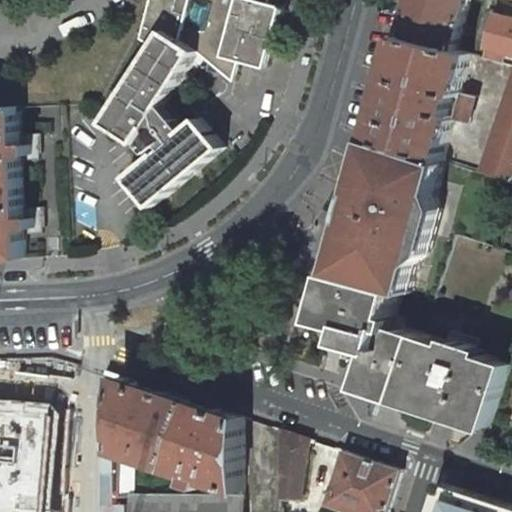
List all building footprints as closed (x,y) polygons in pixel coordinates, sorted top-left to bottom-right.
[(271,0),(155,0),(146,37),(159,46),(110,122),(141,142),(151,127),(157,131),(148,143),(156,152),(166,144),(169,147),(133,177),(157,205),(226,147),(203,119),(189,130),(167,102),(200,51),(210,60),(208,69),(218,72),(219,67),(235,81),(240,61),(266,68),(283,7),(273,4),(270,3),(271,0)] [(458,50),(471,0),(414,0),(412,8),(404,36),(458,50)] [(508,51),(511,52),(511,16),(498,13),(489,46),(486,57),(505,62),(508,51)] [(458,50),(404,36),(389,90),(374,145),(444,163),(456,118),(471,122),(479,96),(463,92),(474,54),(458,50)] [(511,83),(482,172),(511,181),(511,83)] [(21,106),(0,107),(0,258),(27,257),(26,233),(44,232),(44,226),(46,226),(45,207),(25,207),(23,160),(41,159),(40,153),(43,153),(42,133),(22,134),(21,106)] [(412,292),(420,263),(432,252),(445,206),(440,191),(444,163),(374,145),(355,216),(348,243),(339,275),(400,292),(412,292)] [(351,327),(391,324),(394,315),(400,292),(339,275),(334,295),(327,320),(351,327)] [(407,319),(394,315),(391,324),(404,328),(407,319)] [(351,327),(343,354),(367,361),(360,383),(402,396),(422,334),(404,328),(391,324),(351,327)] [(448,343),(422,334),(402,396),(493,425),(511,366),(511,364),(477,353),(481,341),(452,332),(448,343)] [(113,373),(109,371),(108,373),(107,403),(122,408),(123,376),(113,373)] [(181,395),(123,376),(122,408),(121,449),(135,454),(173,467),(195,400),(181,395)] [(173,467),(228,484),(246,490),(246,416),(221,408),(195,400),(173,467)] [(49,511),(59,413),(59,408),(55,408),(0,402),(0,511),(49,511)] [(304,500),(312,438),(295,433),(282,428),(282,498),(304,500)] [(133,496),(135,454),(121,449),(119,497),(131,498),(133,496)] [(330,503),(357,511),(391,511),(405,469),(374,459),(348,450),(330,503)] [(511,511),(511,504),(443,482),(433,511),(511,511)] [(227,495),(133,496),(131,498),(131,511),(246,511),(246,490),(228,484),(227,495)]
